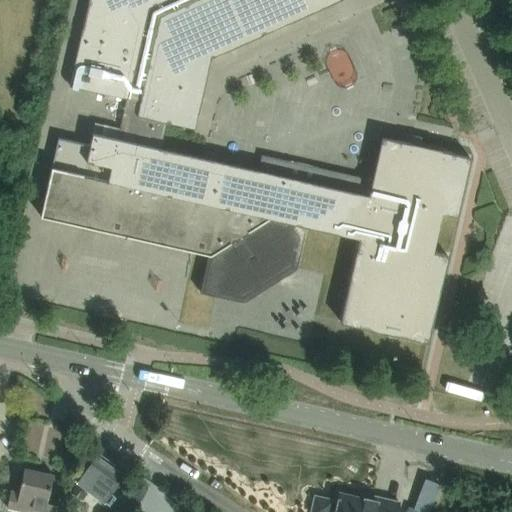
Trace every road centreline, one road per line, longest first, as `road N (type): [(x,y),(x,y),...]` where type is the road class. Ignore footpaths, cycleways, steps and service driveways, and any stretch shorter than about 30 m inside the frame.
road 1 (tertiary): [(138,379),(511,463)]
road 2 (unclassified): [(234,511),(80,404),(81,366)]
